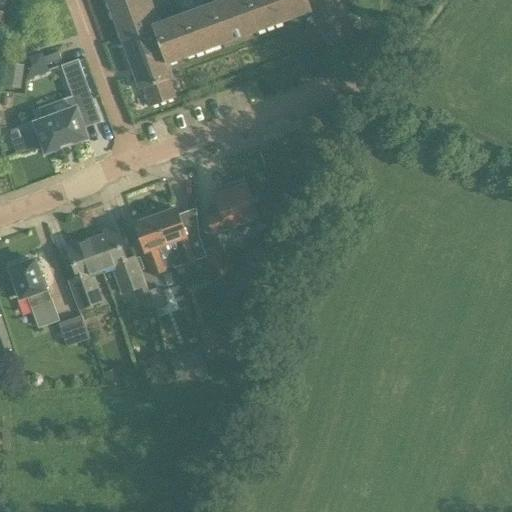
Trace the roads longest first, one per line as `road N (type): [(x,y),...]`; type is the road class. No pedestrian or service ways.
road 1 (residential): [(0,217),(349,82)]
road 2 (track): [(331,91),(511,162)]
